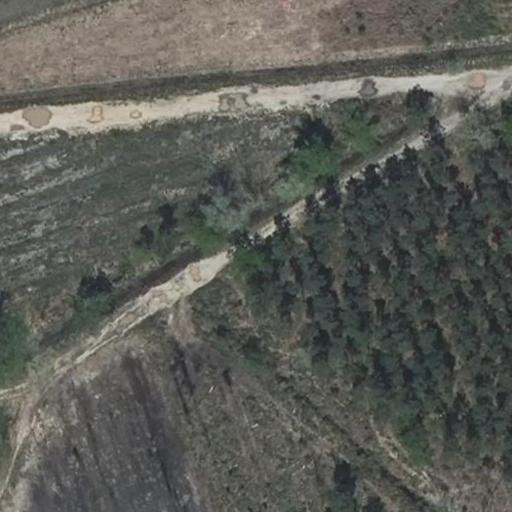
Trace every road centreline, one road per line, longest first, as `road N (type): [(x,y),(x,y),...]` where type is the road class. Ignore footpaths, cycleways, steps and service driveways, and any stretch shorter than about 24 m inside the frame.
road 1 (track): [(511,77),(0,381)]
road 2 (track): [(0,119),(511,76)]
